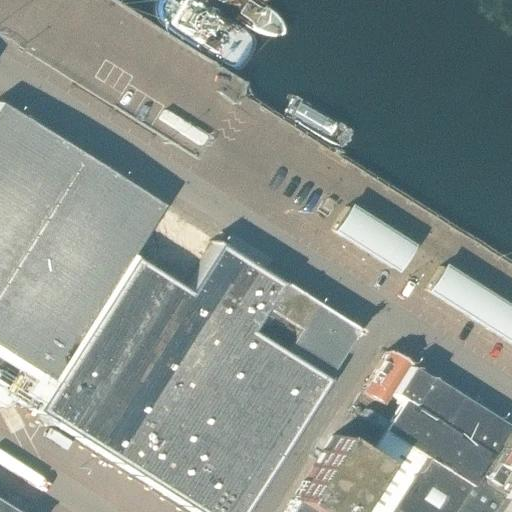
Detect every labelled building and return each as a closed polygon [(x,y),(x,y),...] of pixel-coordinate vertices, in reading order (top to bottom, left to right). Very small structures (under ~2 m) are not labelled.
[(25,19),(12,39),(52,64),(65,44),(25,19)] [(70,66),(110,92),(125,70),(84,44),(70,66)] [(0,107),(0,391),(9,397),(27,409),(124,251),(145,264),(175,218),(153,204),(90,164),(83,160),(63,147),(33,128),(13,116),(0,107)] [(363,219),(344,207),(329,230),(348,242),(363,219)] [(175,218),(145,264),(182,287),(210,242),(208,241),(209,240),(188,227),(188,226),(175,218)] [(363,219),(348,242),(369,255),(384,232),(363,219)] [(384,232),(369,255),(389,269),(404,245),(384,232)] [(124,251),(27,409),(89,448),(110,461),(136,478),(189,511),(235,511),(320,379),(244,330),(274,283),(259,273),(224,251),(210,242),(182,287),(145,264),(124,251)] [(454,277),(438,267),(423,290),(440,300),(454,277)] [(454,277),(440,300),(461,314),(476,291),(454,277)] [(321,376),(350,332),(351,330),(276,282),(246,330),(258,338),(261,333),(283,346),(280,350),(321,376)] [(476,291),(461,314),(483,328),(497,304),(476,291)] [(511,313),(497,304),(483,328),(504,341),(511,328),(511,313)] [(404,363),(384,351),(359,392),(378,404),(385,393),(404,363)] [(422,375),(404,363),(385,393),(396,401),(404,405),(422,375)] [(502,426),(422,375),(404,405),(396,401),(378,430),(464,486),(476,466),(497,435),(502,426)] [(360,409),(357,418),(375,425),(379,416),(360,409)] [(377,463),(346,511),(447,511),(464,486),(378,430),(369,445),(363,454),(377,463)] [(476,466),(464,486),(447,511),(490,511),(511,478),(511,432),(510,431),(505,440),(497,435),(476,466)] [(290,500),(282,511),(346,511),(377,463),(363,454),(331,434),(290,500)] [(511,511),(511,478),(490,511),(511,511)]
